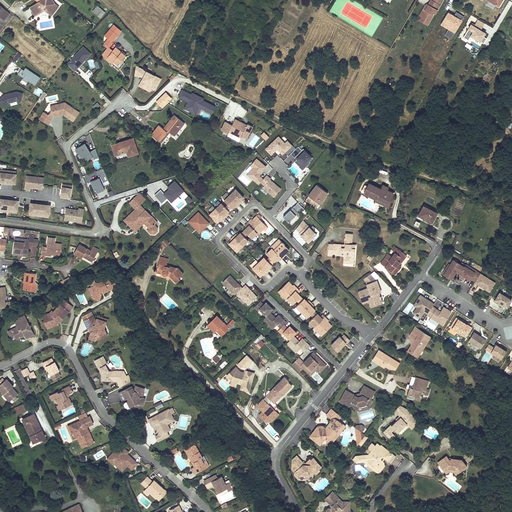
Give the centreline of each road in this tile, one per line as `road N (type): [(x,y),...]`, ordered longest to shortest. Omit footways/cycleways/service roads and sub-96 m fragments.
road 1 (residential): [(0,363),(45,341),(65,344),(103,414),(208,511)]
road 2 (residential): [(130,94),(65,144),(98,223),(92,230),(0,218)]
road 3 (residential): [(299,511),(275,470),(276,453),(370,336)]
road 4 (residential): [(298,276),(290,269),(260,285),(216,240),(255,204),(268,215)]
road 5 (track): [(276,453),(164,337)]
road 6 (track): [(511,145),(483,116),(457,117),(427,175)]
